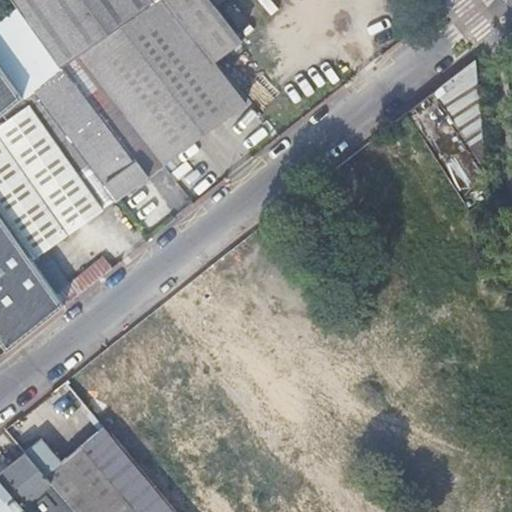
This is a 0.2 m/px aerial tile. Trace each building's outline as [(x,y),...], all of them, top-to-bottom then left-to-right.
[(9,0),(18,12),(60,70),(76,57),(163,0),(9,0)] [(163,0),(76,57),(114,105),(163,168),(245,105),(212,62),(240,39),(214,5),(221,0),(163,0)] [(60,70),(18,12),(0,24),(0,67),(24,101),(35,92),(60,70)] [(35,92),(116,203),(133,191),(149,179),(101,114),(114,105),(76,57),(60,70),(35,92)] [(484,170),(474,59),(421,102),(406,115),(424,143),(468,210),(469,211),(486,198),(484,170)] [(0,348),(6,356),(62,311),(0,219),(0,117),(22,100),(0,70),(0,348)] [(149,179),(163,168),(114,105),(101,114),(149,179)] [(28,109),(0,128),(0,212),(33,261),(67,238),(102,214),(28,109)] [(197,313),(290,447),(312,431),(340,471),(362,456),(242,282),(197,313)] [(26,454),(46,478),(74,511),(172,511),(163,500),(112,439),(104,430),(75,454),(62,465),(42,441),(26,454)] [(74,511),(46,478),(26,454),(10,467),(0,476),(0,483),(24,511),(74,511)] [(24,511),(0,483),(0,511),(24,511)]
